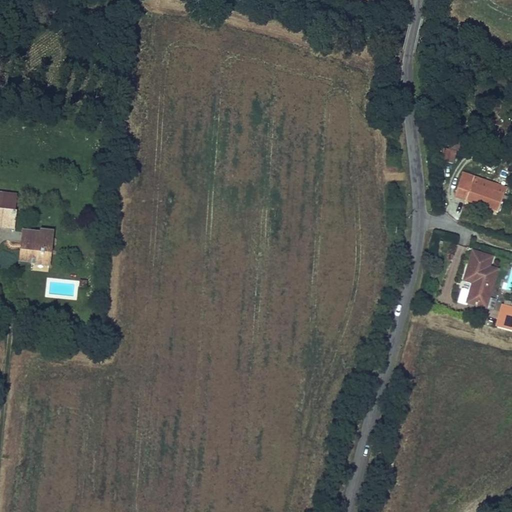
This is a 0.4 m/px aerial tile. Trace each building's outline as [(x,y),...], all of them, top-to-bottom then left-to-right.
[(503,214),(509,197),(471,185),(473,179),(461,175),(455,197),(465,199),(465,202),(503,214)] [(0,200),(0,222),(19,224),(20,209),(21,201),(0,200)] [(56,259),(59,228),(48,227),(47,231),(29,229),(26,257),(56,259)] [(464,283),(473,286),(467,305),(485,312),(497,275),(490,272),(493,262),(473,255),(470,265),(464,283)] [(510,337),(511,331),(511,311),(503,309),(496,332),(510,337)]
